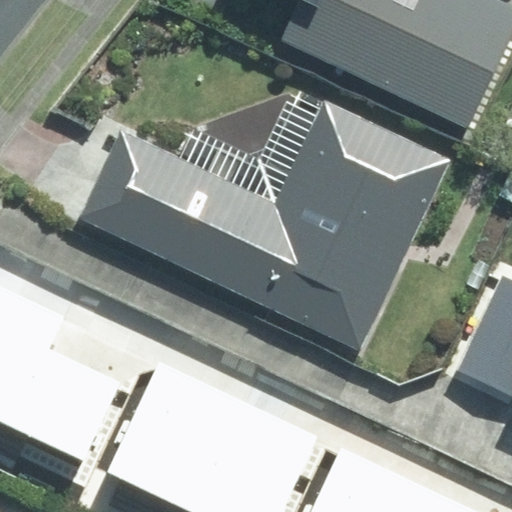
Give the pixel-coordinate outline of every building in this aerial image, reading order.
[(511,0),(303,0),(288,32),(473,120),(511,38),(511,0)] [(457,153),(332,93),(281,199),(127,125),(86,210),(365,343),(457,153)] [(0,290),(0,423),(89,466),(129,383),(45,343),(57,318),(0,290)] [(158,370),(111,468),(203,511),(281,511),(314,444),(158,370)] [(455,511),(339,457),(312,511),(455,511)]
